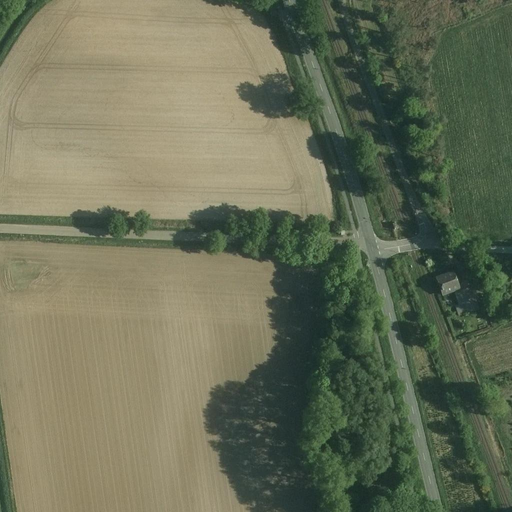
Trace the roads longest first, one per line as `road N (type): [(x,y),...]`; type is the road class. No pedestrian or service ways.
road 1 (unclassified): [(0,230),(371,247)]
road 2 (unclassified): [(371,247),(411,245),(425,229),(341,0)]
road 3 (tertiary): [(371,247),(436,511)]
road 4 (tertiary): [(288,0),(371,247)]
